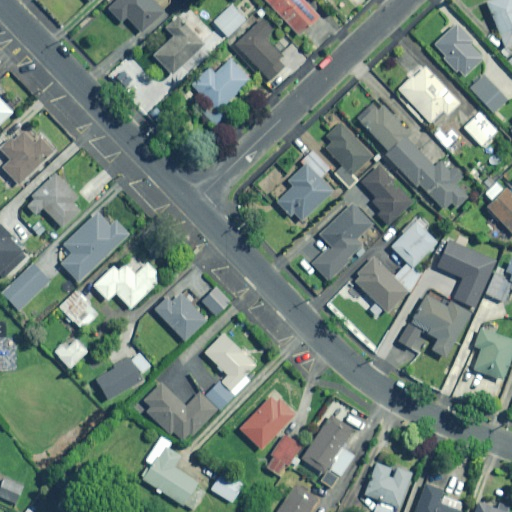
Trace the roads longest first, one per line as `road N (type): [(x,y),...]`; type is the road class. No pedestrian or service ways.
road 1 (residential): [(511,447),(374,386),(192,203)]
road 2 (residential): [(192,203),(407,0)]
road 3 (residential): [(192,203),(1,0)]
